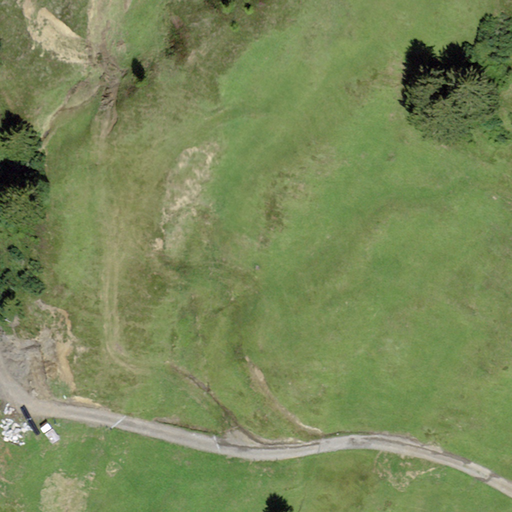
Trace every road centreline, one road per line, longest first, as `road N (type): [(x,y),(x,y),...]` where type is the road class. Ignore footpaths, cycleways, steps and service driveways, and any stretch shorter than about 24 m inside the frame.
road 1 (track): [(254,450),(180,378),(117,350),(103,174),(111,76),(106,59),(56,39),(36,0)]
road 2 (track): [(0,367),(11,394),(34,405),(234,449),(370,441),(423,450),(511,490)]
